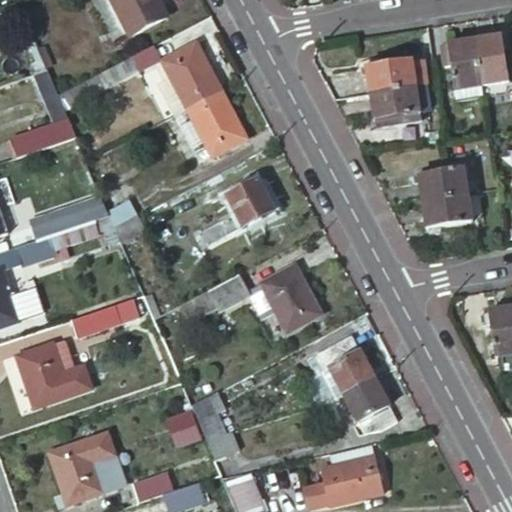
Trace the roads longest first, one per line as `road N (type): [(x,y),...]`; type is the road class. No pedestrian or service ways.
road 1 (tertiary): [(388,281),(255,29)]
road 2 (tertiary): [(510,511),(388,281)]
road 3 (residential): [(255,29),(451,0)]
road 4 (residential): [(388,281),(511,263)]
